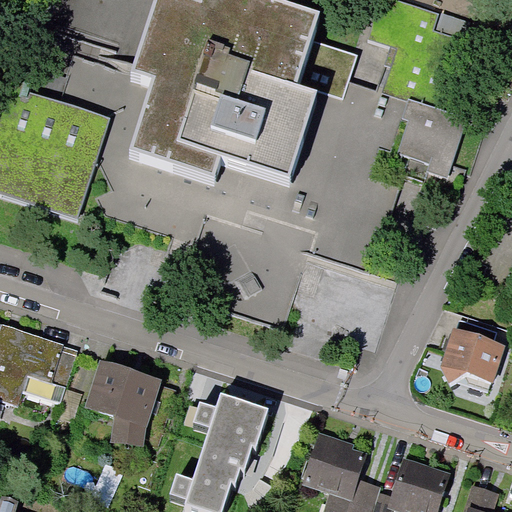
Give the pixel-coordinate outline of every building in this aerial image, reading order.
[(320,10),(288,0),(155,0),(132,71),(153,77),(126,161),(210,188),(221,154),(289,176),(317,91),(344,99),(358,55),(310,40),(320,10)] [(110,119),(11,86),(0,117),(0,192),(78,218),(110,119)] [(408,120),(398,153),(428,162),(425,171),(447,178),(467,113),(410,95),(402,119),(408,120)] [(498,335),(461,323),(445,371),(453,388),(471,380),(495,387),(506,350),(494,346),(498,335)] [(64,349),(2,329),(0,335),(0,402),(18,409),(28,379),(66,391),(76,358),(62,354),(64,349)] [(175,394),(104,370),(91,412),(117,420),(115,445),(144,451),(157,450),(175,394)] [(257,420),(214,405),(210,416),(203,414),(198,430),(205,432),(199,450),(237,463),(245,439),(250,441),(257,420)] [(326,511),(375,511),(380,497),(382,492),(359,485),(367,461),(341,453),(343,447),(321,440),(306,485),(333,494),(326,511)] [(394,501),(380,497),(375,511),(391,511),(393,508),(405,511),(439,511),(450,482),(405,467),(396,497),(394,501)] [(488,511),(494,495),(477,490),(470,511),(488,511)] [(0,511),(17,511),(19,507),(3,501),(0,510),(0,511)]
